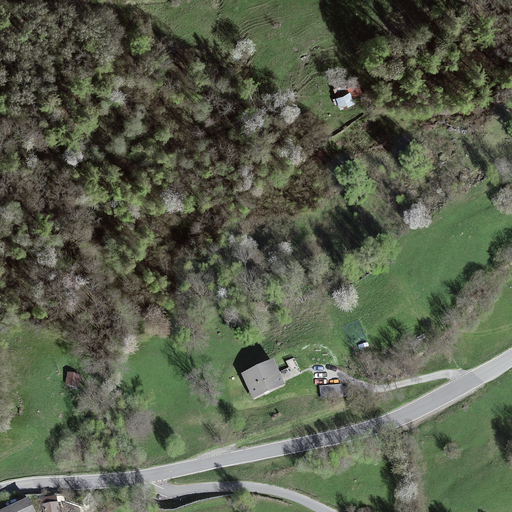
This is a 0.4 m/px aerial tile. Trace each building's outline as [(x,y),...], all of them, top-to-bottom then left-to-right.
[(350,91),(334,98),(340,110),(355,103),(350,91)] [(322,146),(306,152),(311,164),(327,158),(322,146)] [(274,359),(242,373),(253,399),(285,384),(274,359)] [(343,385),(319,386),(320,400),(343,398),(343,385)] [(37,511),(31,498),(2,511),(37,511)]
